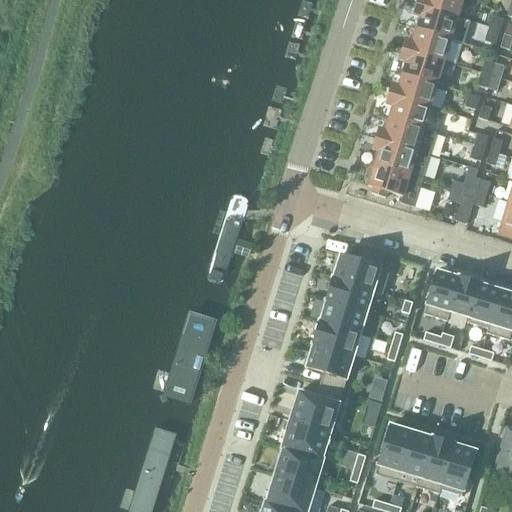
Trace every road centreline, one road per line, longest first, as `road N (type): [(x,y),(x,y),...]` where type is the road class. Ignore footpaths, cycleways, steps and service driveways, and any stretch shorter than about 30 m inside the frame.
road 1 (residential): [(191,511),(285,196)]
road 2 (residential): [(511,266),(285,196)]
road 3 (residential): [(285,196),(350,0)]
road 4 (unclassified): [(0,179),(52,0)]
